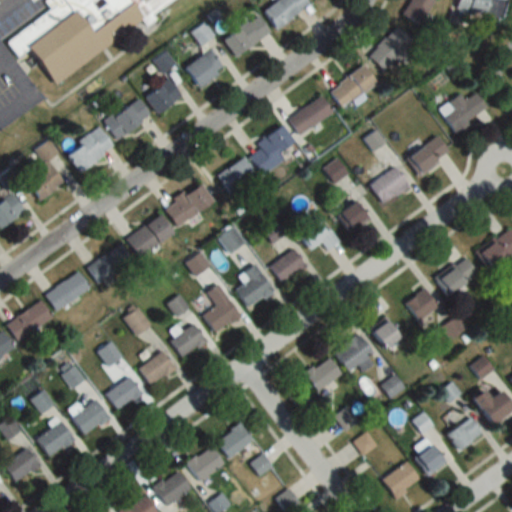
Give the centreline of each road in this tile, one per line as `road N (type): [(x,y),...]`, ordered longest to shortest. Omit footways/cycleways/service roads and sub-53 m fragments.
road 1 (residential): [(45,511),(506,166)]
road 2 (residential): [(0,278),(266,85),(365,0)]
road 3 (residential): [(242,366),(351,511)]
